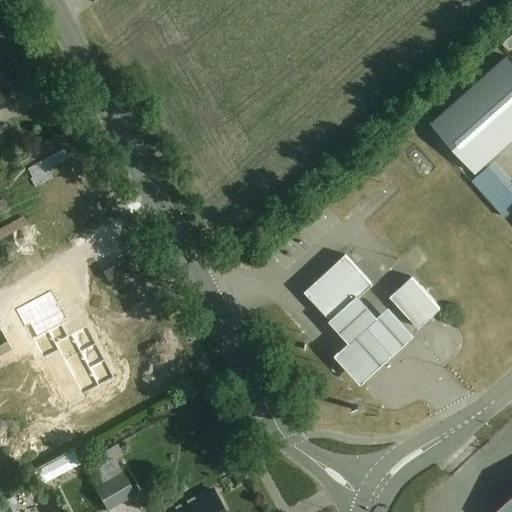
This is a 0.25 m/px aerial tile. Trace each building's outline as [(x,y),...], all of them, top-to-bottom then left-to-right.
[(511,71),(493,51),(418,120),(462,169),(484,150),(511,124),(511,71)] [(511,181),(484,150),(462,169),(506,217),(511,212),(511,181)] [(374,284),(347,254),(306,291),(333,321),(359,297),(359,298),(374,284)] [(442,308),(413,276),(392,296),(420,327),(442,308)] [(51,291),(15,310),(32,341),(33,341),(43,360),(59,352),(82,396),(116,379),(88,326),(69,336),(63,325),(68,322),(51,291)] [(376,316),(356,293),(327,319),(349,341),(333,353),(360,383),(414,334),(387,306),(376,316)] [(0,354),(12,348),(3,331),(0,332),(0,354)] [(136,494),(124,473),(97,488),(108,509),(136,494)] [(225,511),(214,489),(171,511),(225,511)] [(511,511),(511,494),(492,511),(511,511)]
